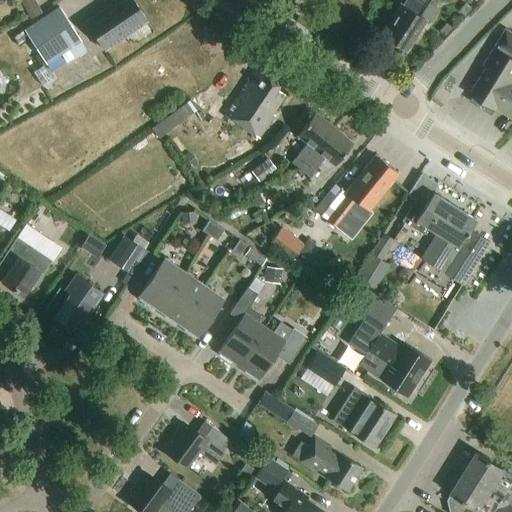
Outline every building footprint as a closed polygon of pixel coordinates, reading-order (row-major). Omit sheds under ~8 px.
[(146,22),(131,0),(124,0),(106,13),(104,10),(85,22),(104,50),(146,22)] [(428,0),(405,0),(402,5),(400,4),(392,15),(395,17),(383,35),(405,50),(424,21),(418,17),(428,0)] [(36,4),(25,10),(30,19),(41,13),(36,4)] [(61,5),(25,29),(48,64),(83,40),(61,5)] [(32,39),(25,29),(12,37),(19,48),(32,39)] [(511,33),(506,30),(483,66),(487,69),(470,95),(496,111),(497,110),(511,119),(511,117),(511,33)] [(280,84),(257,69),(225,117),(259,139),(273,117),(272,116),(285,96),(276,90),(280,84)] [(176,110),(152,128),(159,138),(183,120),(199,108),(190,100),(176,110)] [(298,135),(307,143),(291,164),(300,171),(334,129),(316,114),(298,135)] [(334,165),(335,166),(353,144),(334,129),(300,171),(309,178),(318,167),(326,174),(334,165)] [(335,185),(314,211),(327,221),(337,229),(343,222),(357,232),(372,214),(368,211),(398,175),(375,156),(345,193),(335,185)] [(268,159),(251,173),(259,184),(276,170),(268,159)] [(176,178),(126,201),(132,216),(183,192),(176,178)] [(475,221),(454,207),(432,193),(423,208),(415,202),(402,222),(423,236),(428,228),(436,234),(420,259),(460,285),(487,243),(469,231),(475,221)] [(259,195),(251,200),(255,207),(264,202),(259,195)] [(0,230),(2,227),(8,231),(15,221),(0,210),(0,230)] [(252,215),(257,224),(266,219),(261,210),(252,215)] [(194,211),(180,213),(181,224),(195,223),(194,211)] [(208,236),(215,225),(208,220),(201,231),(208,236)] [(1,282),(21,296),(24,297),(40,273),(43,275),(52,261),(36,250),(32,248),(41,235),(25,224),(17,238),(5,255),(14,262),(1,282)] [(215,225),(208,236),(216,240),(223,229),(215,225)] [(284,227),(270,244),(292,261),(306,244),(284,227)] [(357,272),(368,280),(394,242),(385,235),(371,256),(369,254),(357,272)] [(231,250),(239,255),(246,244),(238,239),(231,250)] [(308,241),(292,262),(299,267),(315,246),(308,241)] [(116,265),(130,274),(145,251),(132,242),(116,265)] [(249,247),(244,255),(260,266),(265,259),(249,247)] [(151,305),(158,310),(184,273),(163,259),(138,296),(140,298),(138,300),(149,308),(151,305)] [(263,282),(280,284),(282,270),(265,268),(263,282)] [(344,268),(328,271),(331,287),(346,284),(344,268)] [(177,323),(181,326),(206,289),(184,273),(158,310),(165,315),(164,318),(175,325),(177,323)] [(47,310),(55,316),(54,318),(72,330),(80,318),(84,321),(92,308),(92,307),(101,293),(75,275),(66,289),(63,287),(47,310)] [(356,282),(346,296),(369,312),(347,344),(365,356),(359,365),(407,397),(430,362),(404,344),(402,347),(380,333),(396,309),(356,282)] [(231,360),(239,365),(264,328),(244,314),(257,295),(247,288),(229,314),(239,321),(218,351),(220,353),(218,355),(230,363),(231,360)] [(206,289),(181,326),(185,329),(183,331),(195,339),(196,336),(198,338),(224,301),(206,289)] [(322,289),(314,299),(330,311),(338,300),(322,289)] [(264,328),(239,365),(246,370),(244,373),(255,380),(257,378),(259,379),(275,356),(289,365),(307,338),(293,329),(284,342),(264,328)] [(317,350),(305,369),(322,380),(333,387),(345,369),(317,350)] [(341,428),(348,432),(374,449),(396,414),(361,392),(353,388),(331,422),(341,428)] [(265,392),(256,406),(297,433),(298,430),(310,438),(317,426),(265,392)] [(203,438),(185,425),(165,452),(187,469),(198,454),(215,467),(224,455),(220,452),(229,440),(211,427),(203,438)] [(339,454),(315,438),(309,447),(301,442),(292,456),(346,491),(361,467),(340,453),(339,454)] [(454,511),(477,511),(504,470),(478,454),(453,495),(455,496),(451,502),(454,511)] [(280,480),(287,471),(267,457),(261,467),(280,480)] [(477,511),(511,511),(511,466),(508,464),(504,470),(477,511)] [(169,490),(148,475),(128,503),(140,511),(154,511),(161,503),(173,511),(187,511),(199,496),(177,479),(169,490)] [(308,497),(284,481),(276,493),(290,502),(283,511),(321,511),(305,501),(308,497)] [(253,511),(239,501),(231,511),(253,511)] [(221,511),(209,503),(202,511),(221,511)]
